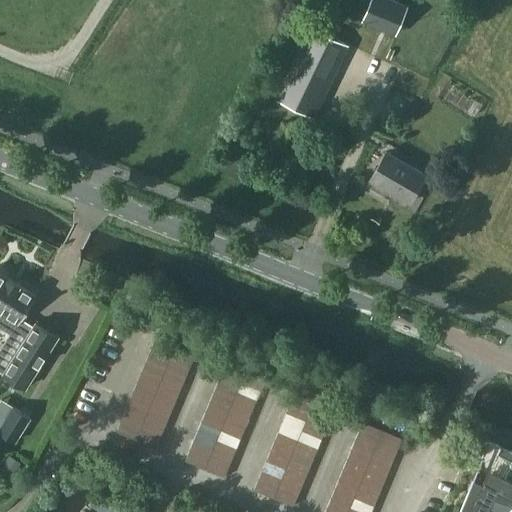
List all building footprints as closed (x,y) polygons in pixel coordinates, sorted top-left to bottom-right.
[(391,0),(371,0),(364,19),(397,33),(408,7),(391,0)] [(313,27),(278,99),(315,117),(349,45),(313,27)] [(474,100),(469,109),(476,114),(482,104),(474,100)] [(374,173),(387,146),(378,142),(365,168),(374,173)] [(410,200),(427,173),(388,150),(372,177),(410,200)] [(19,322),(36,294),(20,284),(21,283),(9,276),(8,277),(0,271),(0,325),(11,333),(0,349),(0,369),(4,372),(3,372),(26,386),(58,335),(36,321),(31,329),(19,322)] [(153,344),(172,352),(176,342),(157,334),(153,344)] [(176,342),(172,352),(192,360),(196,350),(176,342)] [(149,354),(168,361),(172,352),(153,344),(149,354)] [(172,352),(168,361),(188,370),(192,360),(172,352)] [(145,363),(164,371),(168,361),(149,354),(145,363)] [(168,361),(164,371),(183,379),(188,370),(168,361)] [(141,373),(160,380),(164,371),(145,363),(141,373)] [(221,373),(240,381),(244,371),(225,363),(221,373)] [(164,371),(160,380),(180,389),(183,379),(164,371)] [(244,371),(240,381),(261,389),(265,380),(244,371)] [(137,382),(156,390),(160,380),(141,373),(137,382)] [(217,382),(237,390),(240,381),(221,373),(217,382)] [(160,380),(156,390),(175,398),(180,389),(160,380)] [(240,381),(237,390),(257,398),(261,389),(240,381)] [(133,392),(152,400),(156,390),(137,382),(133,392)] [(213,392),(233,400),(237,390),(217,382),(213,392)] [(156,390),(152,400),(171,408),(175,398),(156,390)] [(237,390),(233,400),(253,408),(257,398),(237,390)] [(129,401),(148,409),(152,400),(133,392),(129,401)] [(209,402),(228,410),(233,400),(213,392),(209,402)] [(310,410),(314,400),(294,392),(290,402),(310,410)] [(152,400),(148,409),(167,418),(171,408),(152,400)] [(233,400),(228,410),(248,418),(253,408),(233,400)] [(310,410),(329,418),(333,409),(314,400),(310,410)] [(124,412),(143,420),(148,409),(129,401),(124,412)] [(205,411),(224,419),(228,410),(209,402),(205,411)] [(306,420),(310,410),(290,402),(286,411),(306,420)] [(0,426),(0,430),(15,440),(30,417),(13,406),(0,426)] [(148,409),(143,420),(163,428),(167,418),(148,409)] [(228,410),(224,419),(244,428),(248,418),(228,410)] [(329,418),(310,410),(306,420),(325,428),(329,418)] [(224,419),(205,411),(201,420),(221,428),(224,419)] [(282,421),(302,430),(306,420),(286,411),(282,421)] [(120,421),(139,429),(143,420),(124,412),(120,421)] [(224,419),(221,428),(241,437),(244,428),(224,419)] [(143,420),(139,429),(159,437),(163,428),(143,420)] [(216,438),(221,428),(201,420),(197,430),(216,438)] [(325,428),(306,420),(302,430),(321,438),(325,428)] [(139,429),(120,421),(117,429),(136,437),(139,429)] [(278,431),(298,439),(302,430),(282,421),(278,431)] [(359,431),(377,439),(381,429),(363,421),(359,431)] [(221,428),(216,438),(236,447),(241,437),(221,428)] [(139,429),(136,437),(156,446),(159,437),(139,429)] [(377,439),(398,447),(402,437),(381,429),(377,439)] [(212,448),(216,438),(197,430),(193,440),(212,448)] [(302,430),(298,439),(317,447),(321,438),(302,430)] [(274,441),(294,449),(298,439),(278,431),(274,441)] [(377,439),(359,431),(354,440),(373,448),(377,439)] [(216,438),(212,448),(232,456),(236,447),(216,438)] [(298,439),(294,449),(313,457),(317,447),(298,439)] [(398,447),(377,439),(373,448),(394,457),(398,447)] [(209,457),(212,448),(193,440),(189,449),(209,457)] [(373,448),(354,440),(350,450),(369,458),(373,448)] [(270,451),(290,459),(294,449),(274,441),(270,451)] [(511,458),(511,448),(502,445),(498,452),(511,458)] [(212,448),(209,457),(228,466),(232,456),(212,448)] [(394,457),(373,448),(369,458),(390,467),(394,457)] [(209,457),(189,449),(185,458),(205,466),(209,457)] [(294,449),(290,459),(309,467),(313,457),(294,449)] [(369,458),(350,450),(346,460),(365,468),(369,458)] [(266,460),(286,469),(290,459),(270,451),(266,460)] [(9,455),(3,464),(15,471),(20,462),(9,455)] [(228,466),(209,457),(205,466),(224,475),(228,466)] [(390,467),(369,458),(365,468),(386,476),(390,467)] [(290,459),(286,469),(305,477),(309,467),(290,459)] [(262,469),(282,478),(286,469),(266,460),(262,469)] [(365,468),(346,460),(342,469),(361,477),(365,468)] [(386,476),(365,468),(361,477),(382,486),(386,476)] [(258,479),(278,487),(282,478),(262,469),(258,479)] [(286,469),(282,478),(301,486),(305,477),(286,469)] [(338,479),(357,487),(361,477),(342,469),(338,479)] [(487,511),(490,506),(504,511),(511,511),(511,480),(493,471),(489,481),(484,479),(482,483),(472,477),(468,487),(469,487),(459,511),(487,511)] [(357,487),(377,496),(382,486),(361,477),(357,487)] [(282,478),(278,487),(297,495),(301,486),(282,478)] [(278,487),(258,479),(254,487),(275,496),(278,487)] [(357,487),(338,479),(334,488),(353,497),(357,487)] [(278,487),(275,496),(293,504),(297,495),(278,487)] [(377,496),(357,487),(353,497),(373,505),(377,496)] [(353,497),(334,488),(330,498),(350,506),(353,497)] [(103,492),(94,506),(102,511),(127,511),(130,509),(119,503),(103,492)] [(370,511),(373,505),(353,497),(350,506),(364,511),(370,511)] [(347,511),(350,506),(330,498),(326,508),(335,511),(347,511)]
